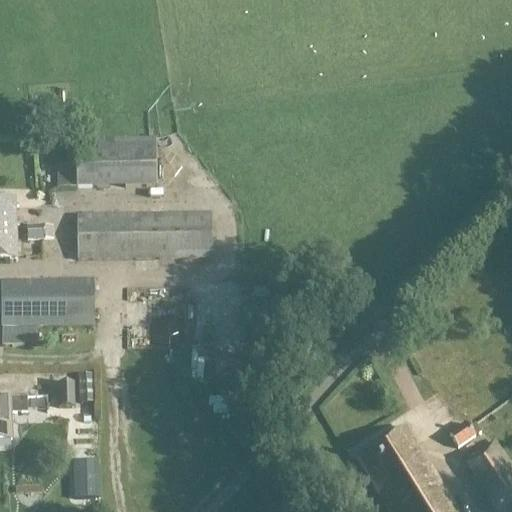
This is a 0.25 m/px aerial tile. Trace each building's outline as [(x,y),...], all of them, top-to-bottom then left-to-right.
[(77,192),(156,191),(156,141),(76,142),(77,192)] [(0,202),(0,260),(17,260),(15,201),(0,202)] [(77,218),(78,241),(78,264),(212,262),(211,216),(77,218)] [(54,241),(54,228),(27,229),(27,242),(54,241)] [(94,330),(94,290),(94,283),(1,283),(1,349),(37,350),(36,331),(94,330)] [(184,351),(183,387),(199,388),(199,371),(210,371),(210,352),(184,351)] [(92,377),(79,378),(80,405),(93,404),(92,377)] [(74,409),(73,385),(57,386),(58,410),(74,409)] [(27,401),(0,401),(0,443),(11,443),(10,417),(28,416),(27,401)] [(451,439),(459,452),(483,437),(477,428),(471,432),(468,428),(451,439)] [(456,511),(406,430),(357,461),(388,511),(456,511)] [(466,467),(496,511),(509,511),(511,510),(511,471),(495,447),(466,467)] [(99,490),(98,453),(74,453),(75,491),(99,490)]
